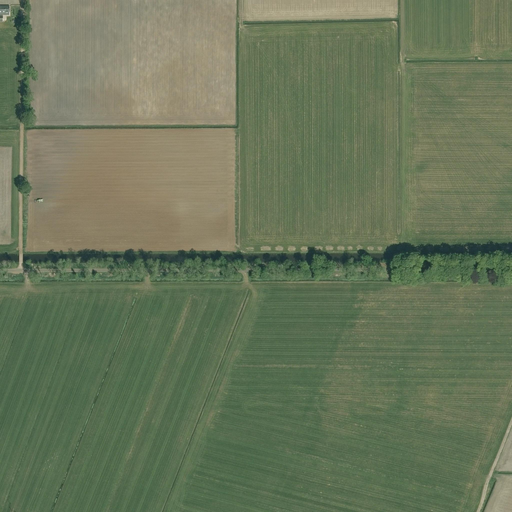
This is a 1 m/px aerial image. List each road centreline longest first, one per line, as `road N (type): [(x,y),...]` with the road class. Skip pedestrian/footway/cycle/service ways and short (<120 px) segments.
road 1 (unclassified): [(511,269),(0,270)]
road 2 (track): [(20,270),(20,5)]
